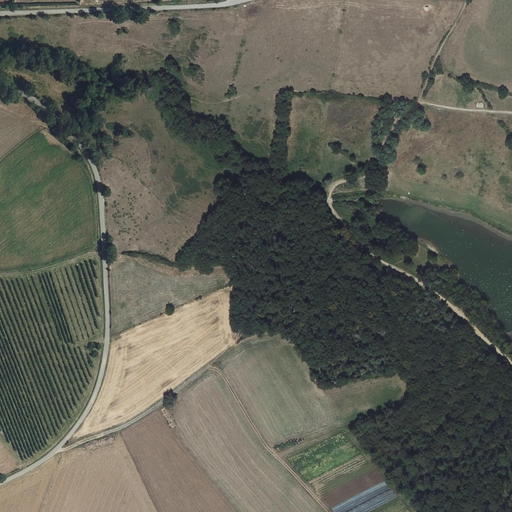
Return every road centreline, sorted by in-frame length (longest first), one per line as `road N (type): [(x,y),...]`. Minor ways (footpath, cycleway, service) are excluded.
road 1 (unclassified): [(0,483),(45,458),(79,422),(106,344),(93,164),(44,109),(0,83)]
road 2 (unclassified): [(0,12),(238,1)]
road 3 (track): [(56,449),(139,416),(238,339)]
road 4 (track): [(362,244),(329,208),(333,185),(367,176),(395,121),(421,101)]
road 5 (track): [(511,365),(362,244)]
